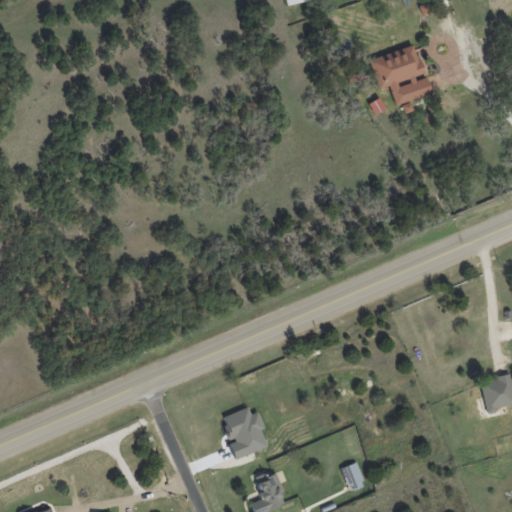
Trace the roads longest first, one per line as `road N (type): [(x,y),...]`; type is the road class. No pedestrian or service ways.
road 1 (secondary): [(0,443),(511,223)]
road 2 (residential): [(146,380),(202,511)]
